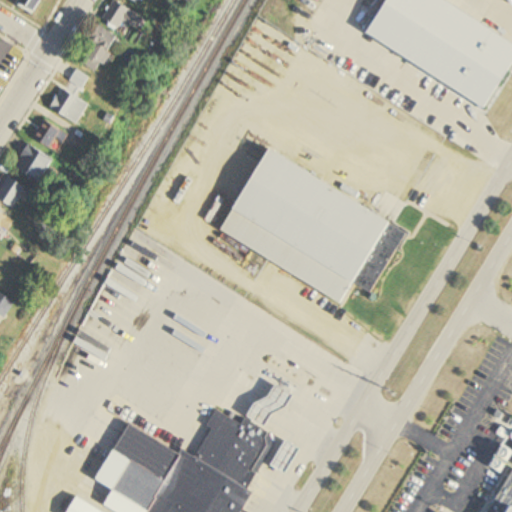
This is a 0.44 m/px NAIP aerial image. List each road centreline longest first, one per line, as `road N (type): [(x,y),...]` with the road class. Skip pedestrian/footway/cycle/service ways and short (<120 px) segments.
road 1 (tertiary): [(511,155),(295,511)]
road 2 (tertiary): [(342,511),(511,235)]
road 3 (residential): [(0,130),(81,0)]
